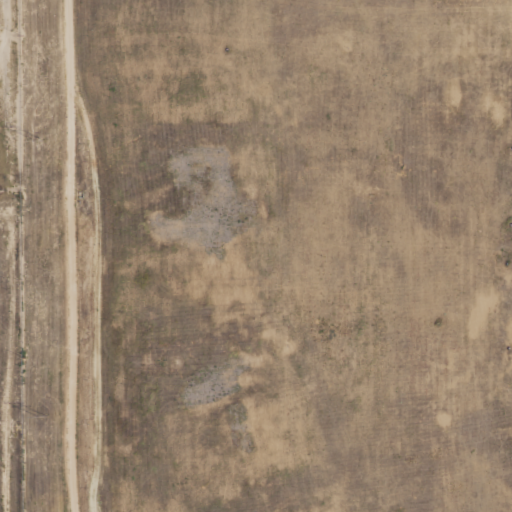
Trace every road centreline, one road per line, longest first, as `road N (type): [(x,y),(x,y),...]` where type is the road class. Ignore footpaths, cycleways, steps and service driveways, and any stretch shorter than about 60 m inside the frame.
road 1 (track): [(67,0),(73,511)]
road 2 (track): [(70,86),(88,129),(97,189),(94,511)]
road 3 (track): [(3,0),(12,150)]
